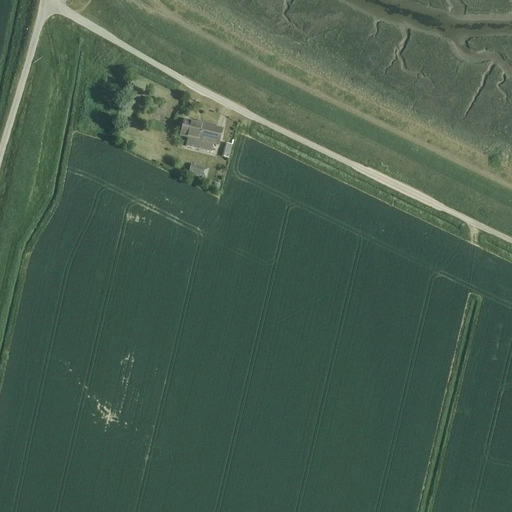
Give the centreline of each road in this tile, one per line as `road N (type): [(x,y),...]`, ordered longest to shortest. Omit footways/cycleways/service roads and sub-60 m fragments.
road 1 (unclassified): [(511,242),(195,88),(45,2)]
road 2 (unclassified): [(0,157),(45,2)]
